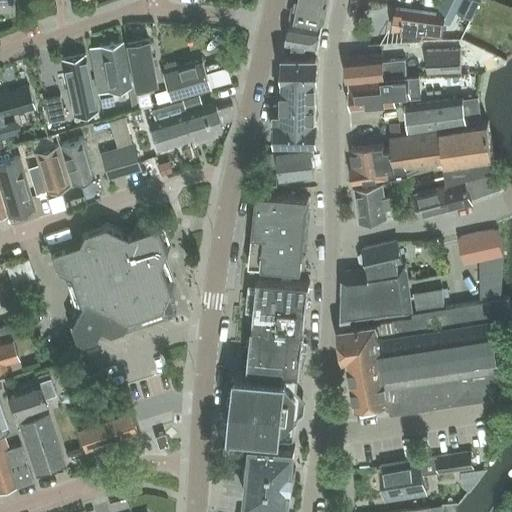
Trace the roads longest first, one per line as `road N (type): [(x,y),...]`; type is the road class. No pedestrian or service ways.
road 1 (tertiary): [(197,466),(211,302),(237,169)]
road 2 (residential): [(0,56),(149,8),(272,20)]
road 3 (residential): [(308,511),(330,235)]
road 4 (residential): [(0,240),(197,174),(237,169)]
road 5 (residential): [(330,235),(333,44),(342,0)]
road 6 (residential): [(0,511),(144,463),(197,466)]
road 7 (residential): [(330,235),(511,198)]
road 8 (tertiary): [(237,169),(272,20)]
